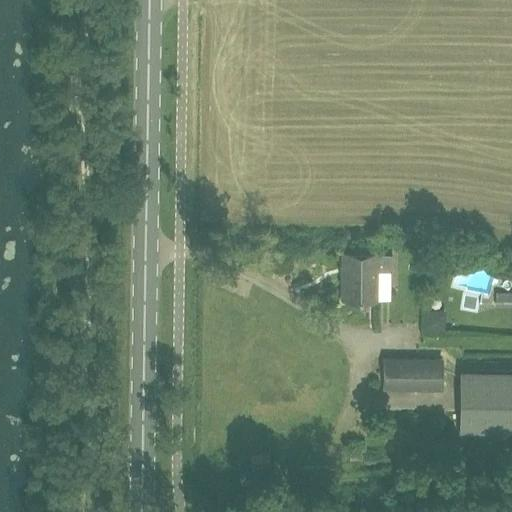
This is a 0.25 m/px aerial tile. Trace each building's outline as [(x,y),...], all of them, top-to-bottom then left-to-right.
[(342,252),(341,298),(375,299),(376,271),(391,271),(391,255),(376,254),(376,253),(342,252)] [(482,292),(483,308),(498,307),(497,291),(482,292)] [(383,359),(383,387),(440,387),(440,359),(383,359)] [(511,431),(511,371),(460,371),(459,431),(511,431)] [(269,453),(251,454),(251,470),(269,469),(269,453)]
